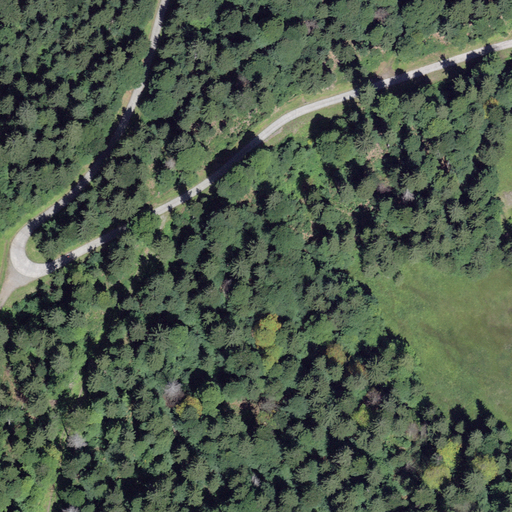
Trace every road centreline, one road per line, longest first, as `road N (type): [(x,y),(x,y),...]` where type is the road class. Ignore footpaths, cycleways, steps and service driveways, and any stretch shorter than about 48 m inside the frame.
road 1 (track): [(165,0),(149,60),(110,145),(74,193),(22,236),(19,258),(37,270),(194,192),(295,113),(511,43)]
road 2 (track): [(50,511),(71,419),(154,246),(164,208)]
